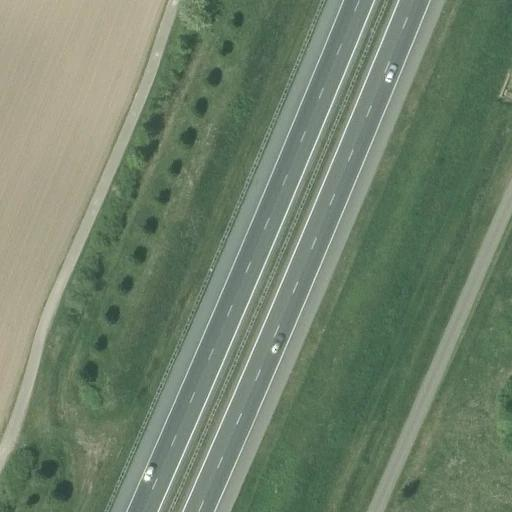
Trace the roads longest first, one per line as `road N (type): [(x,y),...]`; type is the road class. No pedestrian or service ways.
road 1 (motorway): [(356,0),(134,511)]
road 2 (motorway): [(202,511),(414,0)]
road 3 (unclassified): [(177,0),(44,324),(0,462)]
road 4 (unclassified): [(374,511),(511,197)]
